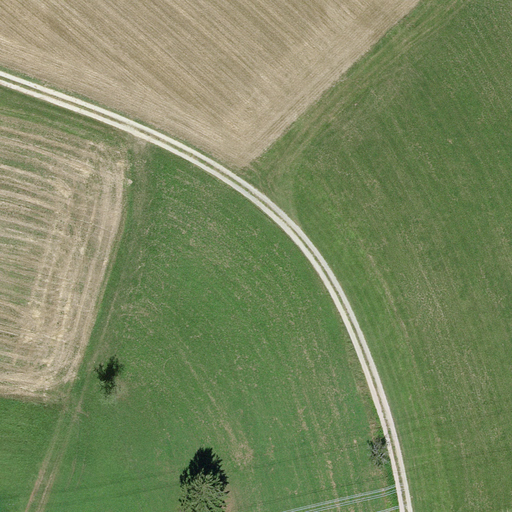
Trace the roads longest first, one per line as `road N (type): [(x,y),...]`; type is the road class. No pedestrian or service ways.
road 1 (track): [(403,511),(354,333),(319,269),(288,231),(212,170),(147,138)]
road 2 (track): [(26,511),(99,326),(147,138)]
road 3 (track): [(147,138),(0,80)]
